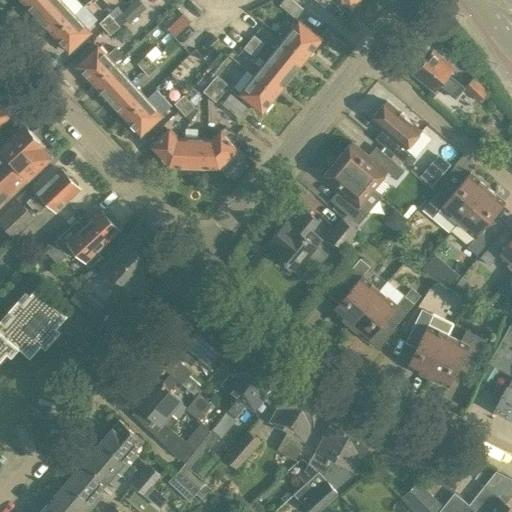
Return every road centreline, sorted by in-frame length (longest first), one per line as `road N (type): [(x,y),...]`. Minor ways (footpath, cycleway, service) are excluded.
road 1 (residential): [(511,455),(291,340),(202,253)]
road 2 (residential): [(0,490),(34,460),(202,253)]
road 3 (residential): [(202,253),(0,40)]
road 4 (residential): [(202,253),(367,57)]
road 5 (residential): [(367,57),(511,180)]
